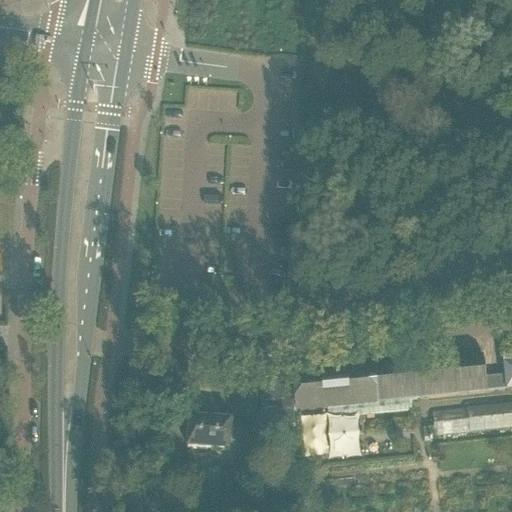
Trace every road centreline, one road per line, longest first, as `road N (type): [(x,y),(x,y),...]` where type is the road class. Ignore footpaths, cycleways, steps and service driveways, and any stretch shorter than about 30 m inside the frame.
road 1 (secondary): [(65,511),(124,56)]
road 2 (secondary): [(70,142),(52,410),(61,511)]
road 3 (residential): [(31,176),(20,511)]
